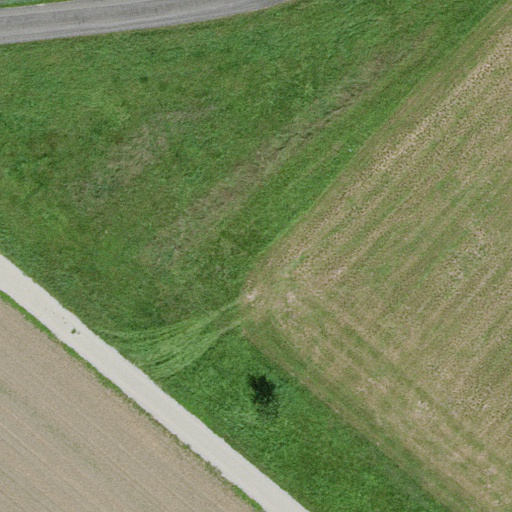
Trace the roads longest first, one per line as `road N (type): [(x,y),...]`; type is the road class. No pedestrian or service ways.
road 1 (track): [(0,272),(286,511)]
road 2 (residential): [(218,0),(0,31)]
